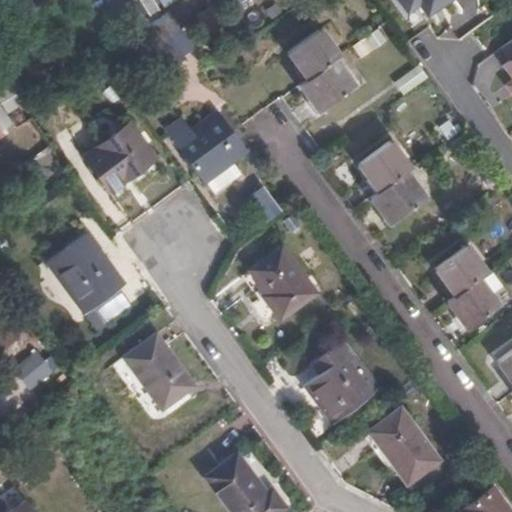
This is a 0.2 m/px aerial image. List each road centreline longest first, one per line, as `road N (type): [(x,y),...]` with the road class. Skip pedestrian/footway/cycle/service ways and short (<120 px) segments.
road 1 (residential): [(290,144),(511,444)]
road 2 (residential): [(182,248),(190,294),(321,488),(365,511)]
road 3 (residential): [(511,164),(434,57)]
